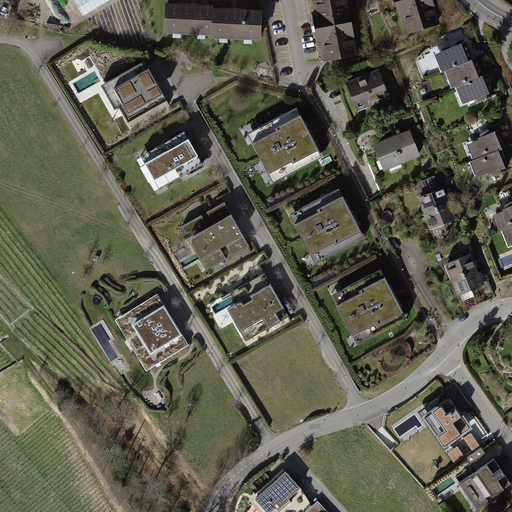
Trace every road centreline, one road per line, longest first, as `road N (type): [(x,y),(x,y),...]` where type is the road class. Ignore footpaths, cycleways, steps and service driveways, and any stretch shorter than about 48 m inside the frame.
road 1 (residential): [(26,45),(273,449)]
road 2 (residential): [(181,83),(366,412)]
